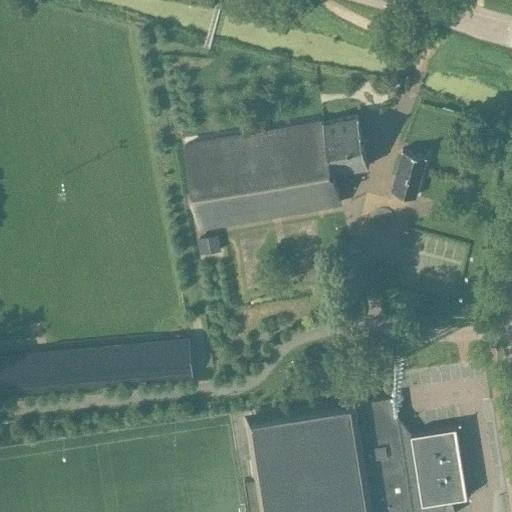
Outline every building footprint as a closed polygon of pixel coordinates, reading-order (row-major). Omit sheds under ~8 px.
[(200,225),(341,200),(336,174),(335,167),(368,162),(359,112),(186,143),(200,225)] [(420,175),(426,155),(401,149),(399,158),(396,169),(392,183),(390,189),(414,196),(420,175)] [(202,235),(196,236),(199,252),(220,248),(217,233),(202,235)] [(188,335),(0,351),(0,391),(193,375),(188,335)] [(440,511),(446,497),(465,495),(455,425),(411,432),(397,415),(394,395),(356,401),(355,396),(245,413),(254,478),(244,479),(248,511),(440,511)]
